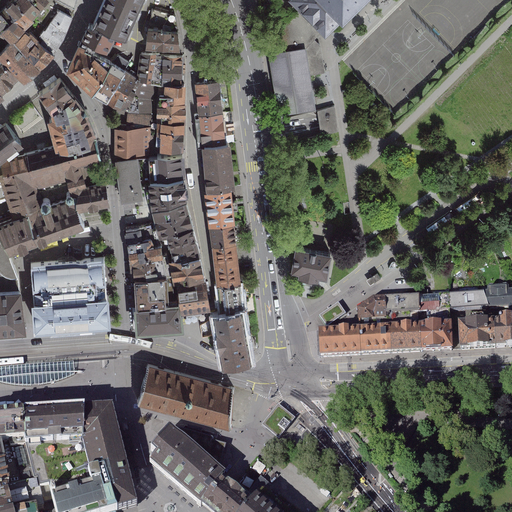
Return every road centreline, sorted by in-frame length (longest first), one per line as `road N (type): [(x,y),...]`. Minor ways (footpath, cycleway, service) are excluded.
road 1 (residential): [(280,330),(511,165)]
road 2 (primary): [(280,330),(245,57)]
road 3 (residential): [(191,61),(191,155),(213,305)]
road 4 (primary): [(283,384),(511,373)]
road 5 (residential): [(55,69),(99,121),(114,239)]
road 6 (residential): [(114,239),(57,246),(20,263),(27,343)]
road 7 (secondary): [(283,384),(393,511)]
road 8 (residential): [(0,361),(122,352)]
